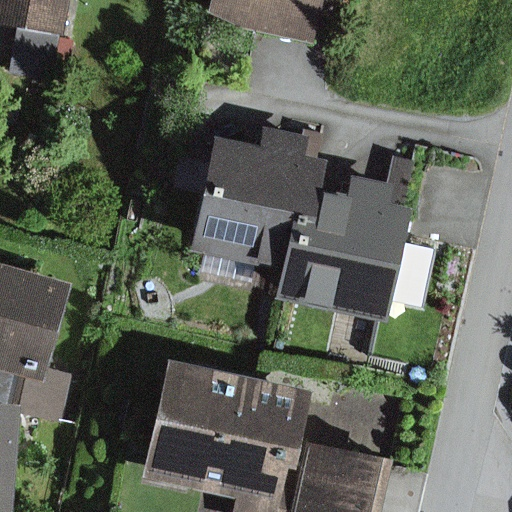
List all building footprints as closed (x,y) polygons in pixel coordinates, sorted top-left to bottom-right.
[(73,0),(0,0),(0,26),(68,36),(73,0)] [(312,0),(207,0),(204,23),(307,38),(312,0)] [(261,140),(211,130),(188,244),(279,262),(287,223),(309,228),(318,185),(324,155),(305,151),(310,130),(265,120),(261,140)] [(347,191),(318,185),(309,228),(287,223),(279,262),(273,293),(390,316),(422,155),(400,151),(396,175),(352,166),(347,191)] [(60,296),(0,284),(0,393),(17,396),(41,401),(60,296)] [(300,383),(157,357),(133,488),(268,511),(371,511),(382,450),(291,433),(300,383)] [(0,511),(5,511),(17,396),(0,393),(0,511)]
